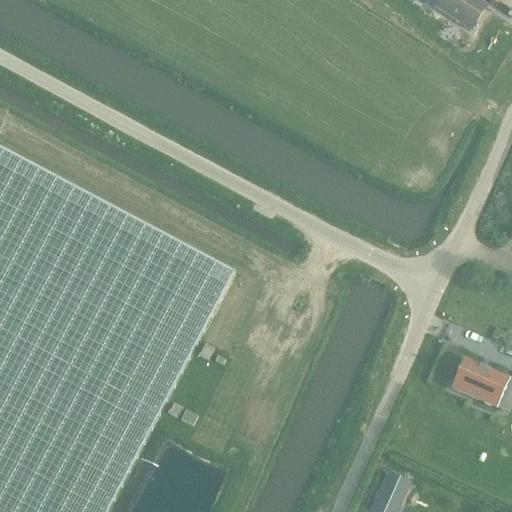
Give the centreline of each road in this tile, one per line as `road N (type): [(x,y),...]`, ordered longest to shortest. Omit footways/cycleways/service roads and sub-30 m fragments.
road 1 (unclassified): [(434,288),(0,57)]
road 2 (unclassified): [(337,511),(434,288)]
road 3 (unclassified): [(434,288),(511,121)]
